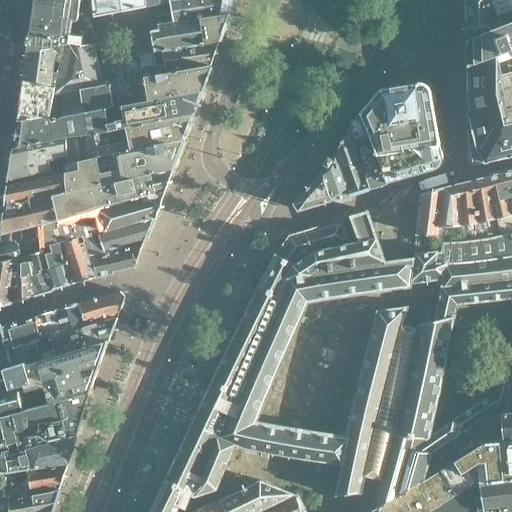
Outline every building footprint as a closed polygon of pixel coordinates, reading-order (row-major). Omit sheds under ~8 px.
[(97,50),(94,30),(76,28),(80,0),(34,0),(27,53),(64,51),(58,94),(66,92),(130,80),(127,65),(141,62),(140,55),(157,52),(154,36),(119,42),(120,46),(97,50)] [(91,0),(95,18),(170,4),(174,24),(228,14),(231,0),(230,0),(91,0)] [(511,0),(465,0),(466,39),(511,20),(511,0)] [(219,41),(222,32),(225,24),(226,22),(227,16),(228,17),(229,14),(228,14),(174,24),(152,28),(154,36),(157,52),(219,41)] [(511,51),(511,20),(466,39),(467,67),(511,51)] [(210,65),(213,57),(219,41),(157,52),(140,55),(141,62),(127,65),(130,80),(210,65)] [(58,94),(64,51),(27,53),(18,120),(69,110),(66,92),(58,94)] [(511,51),(467,67),(467,71),(467,72),(468,72),(468,89),(468,90),(467,90),(467,94),(468,94),(468,96),(469,97),(470,97),(472,109),(471,109),(472,110),(468,111),(469,117),(468,117),(468,118),(468,119),(468,120),(468,121),(468,126),(468,128),(468,129),(468,130),(468,135),(468,136),(468,137),(468,138),(468,139),(468,144),(468,146),(468,147),(468,148),(469,147),(469,148),(470,148),(473,162),(472,162),(473,165),(475,164),(483,162),(483,163),(489,161),(507,156),(507,157),(511,156),(511,155),(511,154),(511,51)] [(183,137),(185,132),(189,122),(188,122),(191,116),(192,116),(192,115),(107,130),(103,108),(201,90),(205,80),(204,79),(206,74),(207,75),(210,65),(130,80),(66,92),(69,110),(18,120),(14,148),(65,138),(69,160),(183,139),(184,137),(183,137)] [(438,137),(437,130),(438,130),(437,127),(435,120),(436,120),(435,117),(434,110),(433,103),(432,103),(431,96),(432,96),(431,92),(430,90),(430,89),(430,88),(429,88),(428,86),(427,85),(425,84),(422,84),(422,83),(421,83),(419,83),(414,84),(407,86),(406,85),(404,86),(397,87),(396,87),(394,87),(394,88),(387,89),(386,89),(381,89),(381,90),(379,93),(378,93),(364,110),(364,111),(372,137),(375,146),(386,183),(402,178),(409,176),(412,175),(419,173),(422,172),(421,172),(428,170),(434,169),(435,168),(438,167),(437,166),(438,165),(440,163),(441,161),(441,159),(442,160),(442,159),(442,157),(442,156),(441,151),(441,152),(440,144),(439,137),(438,137)] [(192,113),(194,107),(195,107),(196,105),(194,105),(197,99),(198,99),(199,97),(198,97),(200,91),(201,91),(201,90),(103,108),(107,130),(192,115),(193,113),(192,113)] [(386,183),(375,146),(368,148),(365,139),(372,137),(364,111),(353,125),(350,129),(355,142),(360,141),(363,150),(357,151),(369,188),(386,183)] [(357,151),(355,142),(350,129),(350,128),(349,130),(348,130),(347,132),(348,133),(344,139),(344,138),(337,151),(335,153),(336,154),(348,194),(369,188),(357,151)] [(69,173),(69,160),(65,138),(14,148),(9,186),(69,173)] [(172,168),(173,165),(172,164),(174,158),(175,158),(180,147),(179,147),(181,142),(182,142),(183,139),(69,160),(69,173),(69,191),(172,168)] [(348,194),(336,154),(335,155),(334,155),(330,160),(331,161),(323,172),(323,173),(332,200),(348,194)] [(57,219),(86,211),(110,205),(163,190),(169,176),(172,169),(172,168),(69,191),(57,194),(57,219)] [(511,171),(502,174),(492,177),(492,178),(488,178),(487,178),(500,234),(511,231),(511,171)] [(69,191),(69,173),(9,186),(6,205),(57,194),(69,191)] [(332,200),(323,173),(318,178),(318,179),(314,183),(311,186),(312,186),(307,191),(305,193),(305,192),(303,193),(304,194),(296,202),(295,202),(294,203),(299,210),(332,200)] [(500,234),(487,178),(486,178),(487,179),(483,180),(483,179),(473,182),(482,221),(491,219),(493,229),(484,231),(485,237),(500,234)] [(482,221),(473,182),(472,182),(471,182),(471,183),(465,184),(463,184),(460,185),(459,185),(461,224),(461,240),(485,237),(484,231),(475,233),(472,224),(482,221)] [(461,224),(459,185),(444,189),(443,189),(443,190),(427,194),(427,193),(421,195),(420,201),(421,201),(419,212),(419,214),(418,223),(418,227),(417,227),(416,236),(438,236),(438,227),(461,224)] [(68,241),(84,236),(92,234),(104,230),(154,215),(163,190),(110,205),(110,214),(88,220),(86,211),(57,219),(57,244),(68,241)] [(57,219),(57,194),(6,205),(2,234),(48,221),(57,219)] [(429,436),(438,393),(439,390),(438,390),(443,370),(445,361),(446,358),(445,357),(457,304),(511,297),(511,231),(500,234),(485,237),(461,240),(443,243),(441,253),(437,254),(437,251),(436,251),(436,252),(415,253),(414,253),(414,258),(400,260),(400,259),(398,260),(397,260),(395,261),(390,261),(389,261),(387,261),(387,262),(385,262),(368,211),(350,216),(351,218),(352,218),(359,242),(350,245),(343,221),(343,218),(305,230),(292,234),(291,234),(289,235),(275,253),(274,253),(274,254),(273,256),(260,283),(259,283),(258,286),(247,308),(239,306),(235,314),(242,319),(214,379),(185,437),(167,474),(168,474),(165,479),(164,481),(164,482),(150,511),(175,511),(179,506),(186,509),(191,495),(195,496),(216,489),(235,443),(244,448),(255,450),(262,450),(310,458),(317,472),(337,462),(342,463),(335,495),(357,493),(360,493),(364,475),(372,476),(381,479),(373,509),(424,478),(429,453),(490,413),(511,411),(511,347),(508,348),(496,393),(453,420),(429,437),(429,436)] [(145,238),(148,230),(154,215),(104,230),(108,241),(95,245),(92,234),(84,236),(88,255),(105,250),(145,238)] [(0,248),(48,235),(48,221),(2,234),(0,244),(0,248)] [(16,254),(48,246),(48,235),(0,248),(0,263),(16,259),(16,254)] [(92,277),(88,255),(84,236),(68,241),(72,283),(92,277)] [(139,256),(140,253),(139,253),(140,250),(141,250),(142,248),(142,247),(144,241),(145,241),(145,240),(146,238),(145,238),(105,250),(109,272),(133,265),(133,266),(135,265),(136,263),(136,262),(138,255),(139,256)] [(72,283),(68,241),(57,244),(57,248),(36,254),(38,274),(34,275),(35,294),(53,289),(72,283)] [(109,272),(105,250),(88,255),(92,277),(109,272)] [(35,294),(34,275),(38,274),(36,254),(16,259),(17,272),(13,301),(35,294)] [(0,305),(13,301),(17,272),(16,259),(0,263),(0,305)] [(117,316),(124,296),(120,292),(78,304),(81,327),(117,316)] [(34,342),(81,327),(78,304),(30,319),(16,324),(15,324),(0,328),(0,369),(1,369),(39,358),(34,342)] [(109,339),(112,332),(117,316),(81,327),(34,342),(39,358),(104,337),(109,339)] [(91,392),(109,340),(110,339),(109,339),(104,337),(39,358),(1,369),(6,387),(0,389),(0,415),(92,392),(91,392)] [(77,433),(80,422),(82,422),(87,406),(86,405),(89,394),(91,395),(92,392),(0,415),(0,450),(14,447),(15,452),(77,436),(78,436),(78,433),(77,433)] [(481,443),(511,439),(511,411),(490,413),(429,453),(424,478),(481,443)] [(69,461),(77,436),(15,452),(14,447),(0,450),(0,473),(69,461)] [(372,511),(423,511),(472,482),(511,478),(511,439),(481,443),(424,478),(373,509),(373,510),(372,511)] [(62,479),(65,472),(69,461),(0,473),(0,497),(60,487),(60,486),(64,488),(67,481),(62,479)] [(511,511),(511,478),(472,482),(423,511),(511,511)] [(256,511),(261,510),(294,494),(260,480),(194,511),(256,511)] [(0,511),(51,511),(59,487),(60,487),(0,497),(0,511)] [(303,511),(295,495),(294,494),(261,510),(262,511),(303,511)]
